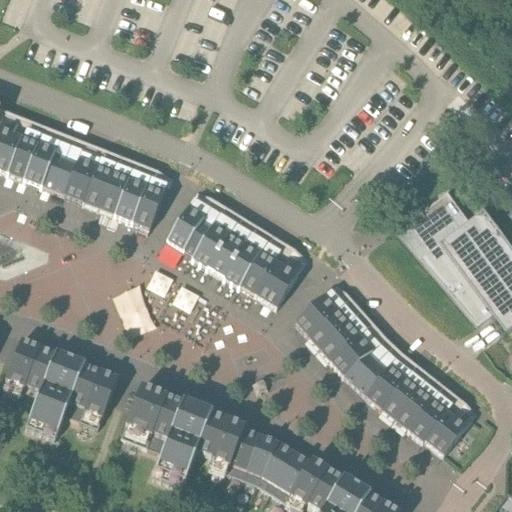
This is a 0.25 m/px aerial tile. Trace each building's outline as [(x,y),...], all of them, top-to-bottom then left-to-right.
[(0,178),(41,194),(42,193),(63,202),(63,203),(149,237),(170,182),(0,115),(0,178)] [(419,180),(433,164),(415,149),(402,165),(419,180)] [(197,197),(166,248),(183,259),(183,258),(192,263),(191,266),(238,296),(240,294),(275,316),(307,264),(197,197)] [(395,237),(477,332),(491,321),(504,339),(511,333),(511,256),(483,216),(468,227),(447,198),(427,213),(429,215),(417,225),(415,222),(395,237)] [(337,290),(293,328),(343,384),(344,383),(365,403),(364,404),(422,450),(424,448),(442,463),(477,419),(401,359),(385,344),(337,290)] [(21,346),(5,386),(24,394),(24,391),(39,397),(29,424),(58,436),(63,422),(97,435),(117,384),(84,371),(84,369),(55,357),(54,360),(21,346)] [(256,492),(278,450),(243,436),(243,434),(210,421),(211,419),(181,407),(180,409),(139,393),(119,444),(160,460),(155,474),(184,485),(195,458),(210,464),(209,467),(227,474),(224,479),(256,492)] [(278,450),(256,492),(286,510),(289,505),(301,511),(383,511),(368,503),(370,501),(343,484),(341,486),(311,468),(310,469),(278,450)]
